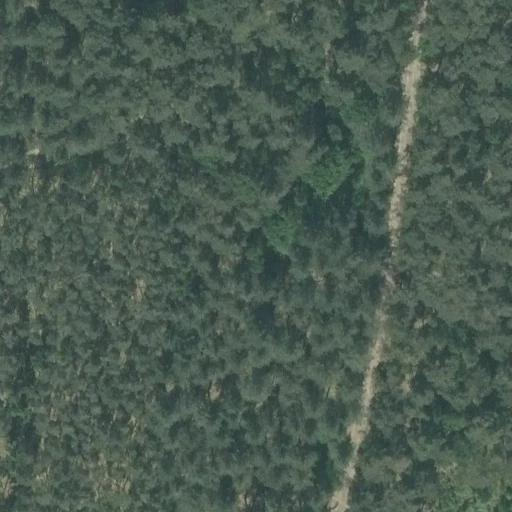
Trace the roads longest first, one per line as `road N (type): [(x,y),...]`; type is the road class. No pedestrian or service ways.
road 1 (track): [(50,0),(60,148),(406,75)]
road 2 (track): [(406,75),(385,273),(364,378)]
road 3 (track): [(364,378),(341,511)]
